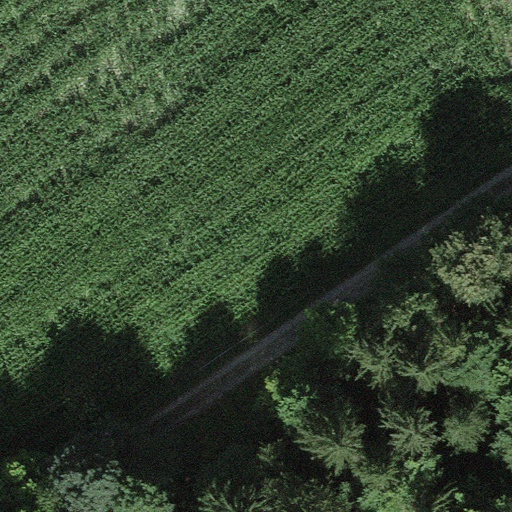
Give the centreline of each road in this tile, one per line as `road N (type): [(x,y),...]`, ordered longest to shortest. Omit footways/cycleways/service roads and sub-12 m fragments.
road 1 (track): [(511,189),(49,511)]
road 2 (track): [(231,385),(173,511)]
